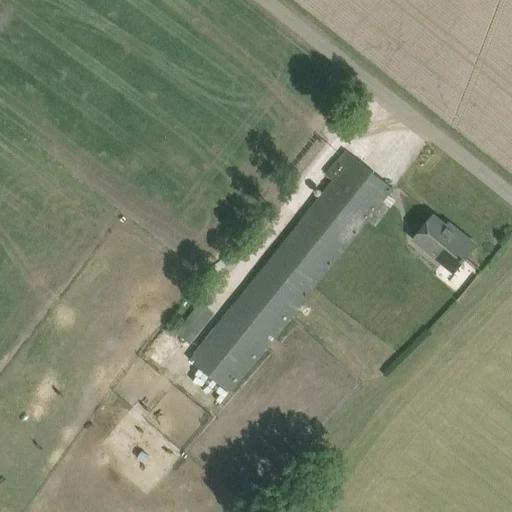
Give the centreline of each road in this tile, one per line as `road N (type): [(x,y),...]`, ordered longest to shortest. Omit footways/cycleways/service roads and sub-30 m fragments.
road 1 (unclassified): [(511,192),(378,84)]
road 2 (track): [(378,84),(271,0)]
